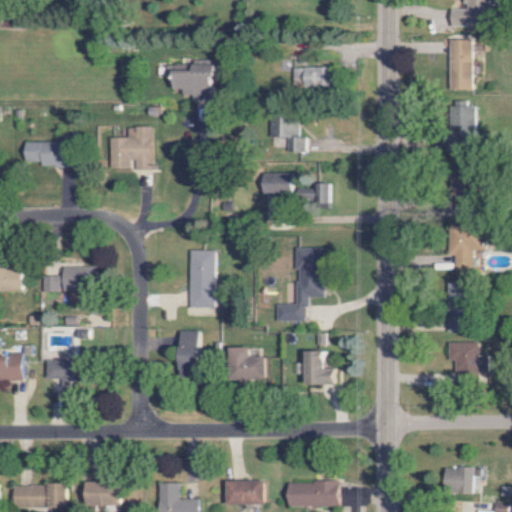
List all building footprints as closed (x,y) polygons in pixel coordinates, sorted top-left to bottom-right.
[(447,9),(447,26),(480,25),(479,0),(462,0),(463,9),(447,9)] [(469,89),(468,39),(446,40),(447,90),(469,89)] [(215,95),(214,78),(217,78),(217,64),(203,65),(203,59),(187,60),(188,64),(163,65),(163,76),(172,76),(173,89),(182,89),(182,96),(215,95)] [(289,67),(289,86),(327,87),(327,68),(289,67)] [(296,151),(295,116),(266,116),(266,136),(283,136),(283,151),(296,151)] [(107,167),(130,168),(130,169),(148,169),(149,126),(125,126),(125,137),(107,136),(107,167)] [(22,164),(68,165),(68,142),(23,141),(22,164)] [(446,255),(452,255),(452,269),(470,269),(470,249),(476,249),(476,236),(446,236),(446,255)] [(273,320),(302,321),(302,305),(306,305),(307,295),(319,296),(319,247),(294,247),(294,304),(273,303),(273,320)] [(213,250),(188,249),(187,306),(213,306),(213,250)] [(93,266),(60,267),(61,289),(94,289),(93,266)] [(0,289),(20,290),(20,270),(0,269),(0,289)] [(39,291),(56,291),(56,275),(39,276),(39,291)] [(199,369),(200,331),(180,330),(179,368),(199,369)] [(266,377),(265,356),(250,356),(250,346),(232,346),(232,378),(266,377)] [(336,384),(337,367),(327,367),(328,350),(308,350),(307,383),(336,384)] [(0,379),(21,379),(21,354),(0,353),(0,379)] [(85,381),(85,360),(45,359),(44,380),(85,381)] [(445,466),(444,490),(472,491),(472,467),(445,466)] [(265,503),(264,480),(226,481),(227,504),(265,503)] [(288,506),(339,505),(338,481),(287,482),(288,506)] [(197,511),(198,498),(177,499),(177,482),(157,483),(157,511),(197,511)] [(122,504),(122,483),(84,484),(84,505),(122,504)] [(11,484),(11,507),(66,506),(66,484),(11,484)]
